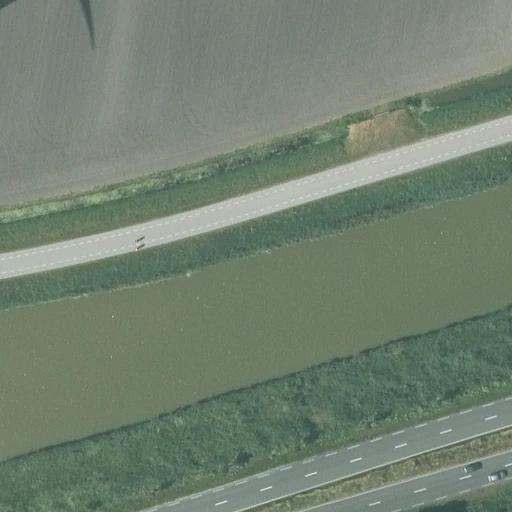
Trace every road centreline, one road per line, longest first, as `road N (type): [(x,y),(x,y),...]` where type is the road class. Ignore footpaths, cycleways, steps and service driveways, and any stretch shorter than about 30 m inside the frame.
road 1 (unclassified): [(0,265),(177,227),(511,128)]
road 2 (primary): [(511,410),(190,511)]
road 3 (primary): [(347,511),(511,464)]
